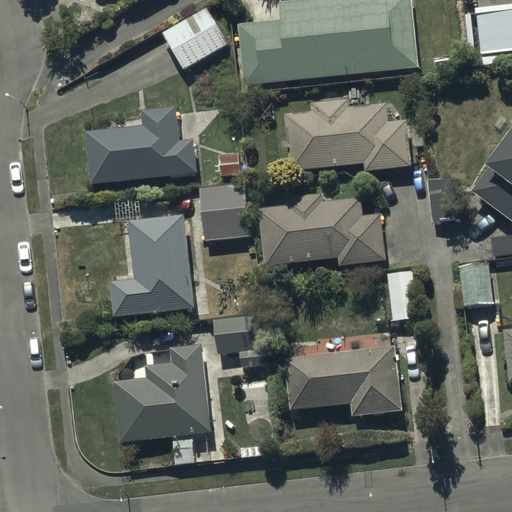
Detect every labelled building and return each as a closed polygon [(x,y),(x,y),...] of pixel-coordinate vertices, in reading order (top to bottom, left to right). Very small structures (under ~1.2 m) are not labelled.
[(240,26),(247,87),(422,68),(414,0),(328,0),(282,5),(284,22),(240,26)] [(511,6),(478,10),(483,57),(511,54),(511,6)] [(166,34),(187,71),(230,47),(208,10),(166,34)] [(288,116),(294,173),(367,165),(368,172),(414,167),(409,121),(391,123),(389,105),(351,109),(350,101),(314,105),(315,113),(288,116)] [(89,133),(94,186),(200,175),(196,141),(183,143),(179,108),(145,112),(147,127),(89,133)] [(511,144),(476,193),(511,219),(511,144)] [(221,158),(223,178),(243,176),(241,156),(221,158)] [(431,185),(436,223),(465,219),(460,181),(431,185)] [(203,188),(209,242),(255,237),(249,183),(203,188)] [(262,211),(269,268),(342,260),(342,267),(389,262),(383,216),(365,218),(363,200),(326,204),(325,196),(288,200),(289,208),(262,211)] [(114,283),(117,318),(198,309),(187,215),(131,221),(137,280),(114,283)] [(511,236),(495,238),(497,259),(511,257),(511,236)] [(463,268),(468,308),(496,305),(491,265),(463,268)] [(416,273),(390,275),(395,322),(421,319),(416,273)] [(262,315),(216,320),(219,357),(243,355),(244,371),(268,369),(262,315)] [(117,383),(124,445),(214,435),(204,346),(174,350),(175,364),(149,367),(150,380),(117,383)] [(288,361),(294,412),(354,405),(356,418),(407,412),(400,348),(288,361)]
